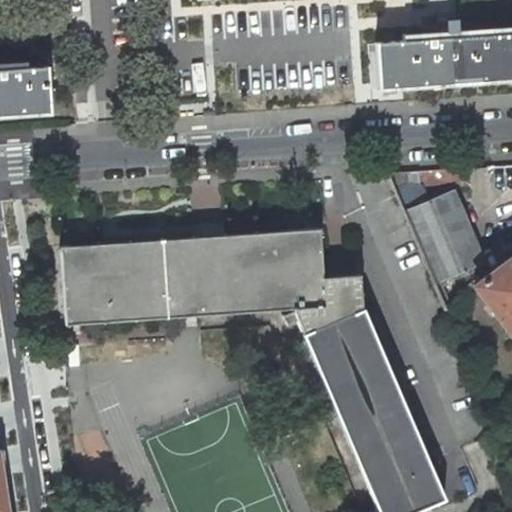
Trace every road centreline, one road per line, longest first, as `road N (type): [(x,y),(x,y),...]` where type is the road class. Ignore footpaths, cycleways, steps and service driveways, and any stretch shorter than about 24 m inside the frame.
road 1 (residential): [(511,130),(0,170)]
road 2 (residential): [(0,200),(52,511)]
